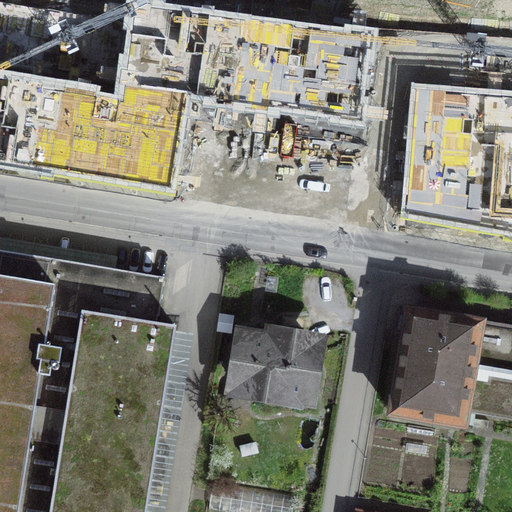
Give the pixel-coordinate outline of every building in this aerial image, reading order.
[(368,38),(135,8),(124,92),(357,123),(368,38)] [(0,162),(171,191),(186,100),(124,92),(122,104),(0,83),(0,162)] [(511,97),(414,90),(403,214),(511,236),(511,97)] [(164,276),(0,248),(0,511),(144,511),(176,326),(157,323),(164,276)] [(324,324),(332,278),(293,271),(285,317),(324,324)] [(468,401),(482,330),(407,316),(389,411),(463,425),(468,401)] [(511,336),(482,330),(468,401),(511,409),(511,336)] [(320,346),(242,332),(233,386),(266,392),(264,404),(308,411),(320,346)]
